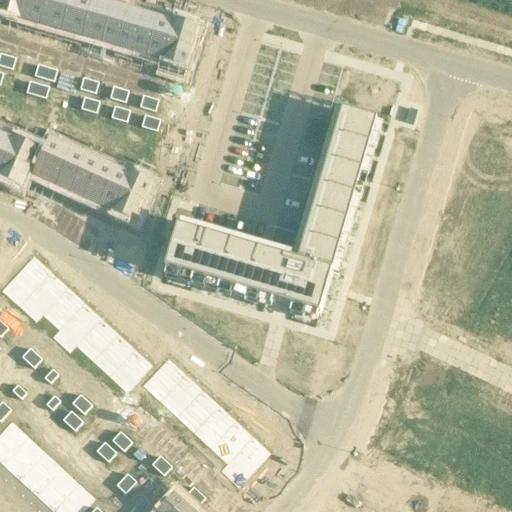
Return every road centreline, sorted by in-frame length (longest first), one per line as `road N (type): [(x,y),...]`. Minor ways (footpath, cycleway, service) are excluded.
road 1 (residential): [(381,319),(451,63)]
road 2 (residential): [(238,0),(451,63)]
road 3 (residential): [(279,511),(347,427),(381,319)]
road 4 (residential): [(511,374),(381,319)]
